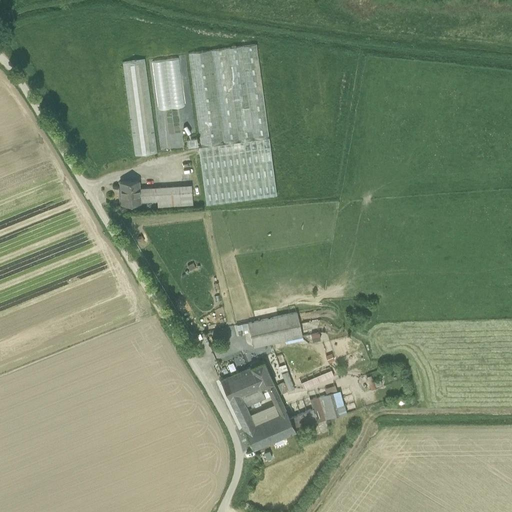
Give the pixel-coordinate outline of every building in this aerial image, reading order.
[(256,44),(211,50),(223,143),(200,146),(198,146),(206,204),(276,195),(256,44)] [(287,135),(276,47),(259,50),(270,137),(287,135)] [(211,50),(188,53),(200,146),(223,143),(211,50)] [(295,50),(278,52),(290,140),(307,137),(295,50)] [(315,52),(298,55),(309,142),(327,139),(315,52)] [(158,152),(145,59),(121,62),(133,156),(158,152)] [(155,85),(158,108),(183,106),(180,83),(155,85)] [(197,138),(187,139),(188,148),(198,147),(197,138)] [(138,181),(120,182),(121,195),(119,195),(120,204),(140,203),(140,202),(139,188),(138,181)] [(179,185),(139,188),(140,202),(157,200),(157,206),(181,205),(179,185)] [(191,185),(179,185),(181,205),(193,204),(191,185)] [(298,311),(247,322),(250,335),(252,347),(303,336),(298,311)] [(250,335),(247,322),(236,325),(239,337),(250,335)] [(264,362),(251,367),(260,389),(265,386),(267,391),(271,399),(279,395),(273,382),(264,362)] [(300,378),(304,388),(334,375),(330,366),(300,378)] [(251,367),(221,380),(235,412),(246,408),(245,406),(262,399),(260,394),(267,391),(265,386),(260,389),(251,367)] [(283,382),(278,385),(282,394),(287,392),(283,382)] [(335,384),(324,387),(325,393),(337,390),(335,384)] [(338,391),(319,396),(325,419),(344,414),(338,391)] [(279,395),(271,399),(275,407),(283,404),(279,395)] [(319,396),(309,399),(312,409),(316,422),(325,419),(319,396)] [(275,407),(250,418),(251,420),(254,426),(286,411),(283,404),(275,407)] [(246,408),(235,412),(238,419),(249,415),(246,408)] [(312,409),(290,419),(295,431),(316,422),(312,409)] [(254,426),(243,430),(252,450),(295,431),(290,419),(286,411),(254,426)] [(249,415),(238,419),(241,425),(249,421),(247,416),(249,415)] [(249,421),(241,425),(243,430),(254,426),(251,420),(249,421)]
